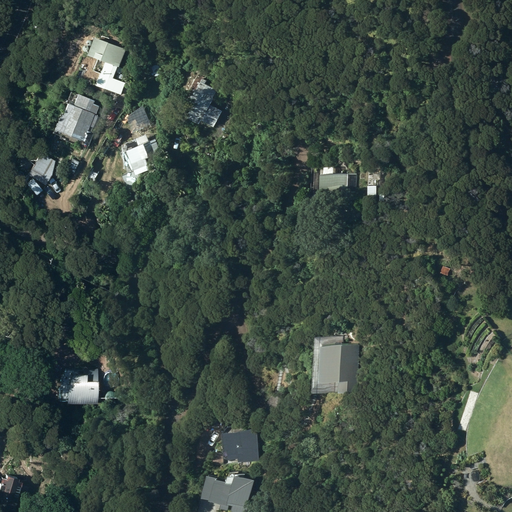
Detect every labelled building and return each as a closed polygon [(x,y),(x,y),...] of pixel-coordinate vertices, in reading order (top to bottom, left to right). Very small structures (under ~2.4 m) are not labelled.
[(97,71),(88,96),(115,106),(119,94),(106,89),(111,76),(97,71)] [(214,126),(222,110),(209,103),(216,89),(199,79),(181,113),(199,123),(201,119),(214,126)] [(57,114),(51,129),(86,145),(92,133),(89,132),(97,116),(94,114),(97,106),(91,103),(92,100),(76,93),(70,105),(65,103),(60,115),(57,114)] [(121,175),(127,190),(144,183),(138,169),(149,164),(146,157),(161,151),(155,137),(145,141),(143,136),(125,143),(120,154),(128,172),(121,175)] [(27,175),(45,186),(51,175),(56,161),(41,152),(27,175)] [(80,158),(73,154),(65,166),(72,171),(80,158)] [(357,173),(319,173),(319,202),(349,202),(349,192),(357,192),(357,173)] [(387,179),(378,178),(377,199),(387,199),(387,179)] [(32,197),(50,212),(55,205),(36,191),(32,197)] [(318,381),(337,381),(336,392),(357,393),(359,346),(320,344),(318,381)] [(63,403),(95,404),(95,381),(82,381),(82,376),(63,375),(63,403)] [(235,431),(224,432),(225,450),(229,450),(230,459),(239,458),(239,461),(260,460),(257,429),(246,430),(246,425),(235,426),(235,431)] [(209,473),(202,496),(232,505),(231,511),(234,511),(245,511),(256,477),(236,472),(233,481),(209,473)] [(0,511),(9,511),(18,482),(14,481),(14,479),(1,475),(1,479),(0,478),(0,511)]
